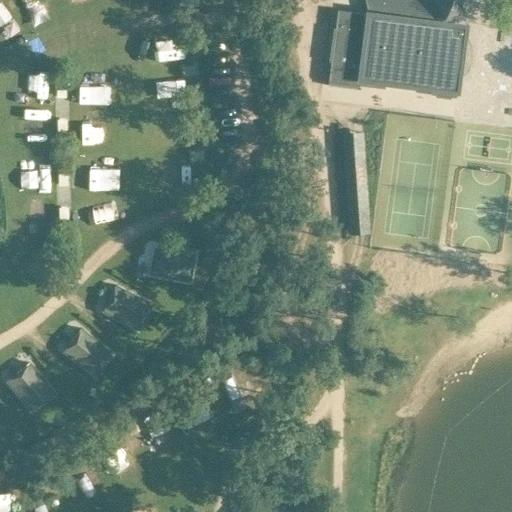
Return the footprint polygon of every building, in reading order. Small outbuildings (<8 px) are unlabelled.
[(36,0),(7,0),(19,25),(43,15),(36,0)] [(337,10),(335,28),(332,27),(328,61),(330,61),(328,81),(384,88),(385,84),(431,90),(430,94),(455,97),(467,23),(443,20),(463,11),(458,0),(364,0),(367,12),(337,10)] [(13,75),(12,98),(27,98),(28,75),(13,75)] [(155,84),(135,85),(136,108),(156,107),(155,84)] [(67,85),(58,85),(58,95),(67,95),(67,85)] [(68,120),(58,120),(58,131),(68,130),(68,120)] [(159,124),(139,124),(140,150),(160,149),(159,124)] [(363,131),(341,132),(347,233),(369,231),(363,131)] [(74,159),(74,183),(94,183),(94,159),(74,159)] [(165,164),(134,165),(135,184),(166,184),(165,164)] [(69,173),(59,173),(59,183),(69,183),(69,173)] [(69,208),(60,208),(60,219),(70,218),(69,208)] [(195,252),(154,245),(148,275),(189,283),(195,252)] [(116,284),(103,311),(140,329),(153,302),(116,284)] [(82,327),(63,352),(96,376),(115,351),(82,327)] [(30,361),(6,380),(33,412),(56,393),(30,361)] [(285,511),(276,492),(242,508),(244,511),(285,511)]
